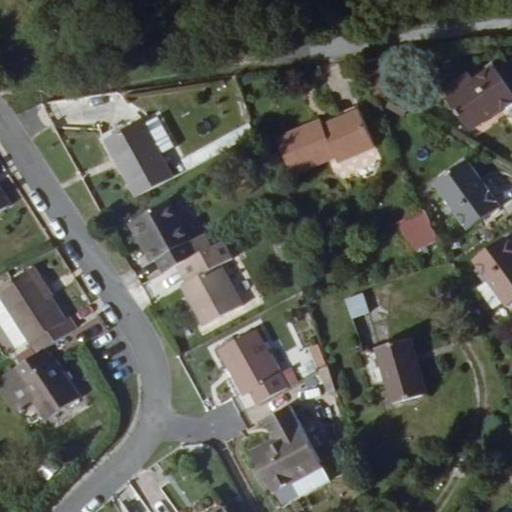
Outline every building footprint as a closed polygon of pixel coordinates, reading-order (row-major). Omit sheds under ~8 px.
[(511,101),(511,94),(495,68),(450,97),(470,127),(511,101)] [(393,85),(386,99),(412,113),(419,100),(393,85)] [(333,126),(330,121),(325,124),(322,119),(279,138),(295,174),(337,155),(340,161),(376,144),(359,107),(340,117),(342,122),(333,126)] [(342,122),(340,117),(330,121),(333,126),(342,122)] [(173,178),(142,120),(108,138),(138,197),(173,178)] [(466,230),(499,209),(470,163),(437,183),(466,230)] [(183,264),(198,257),(169,204),(131,224),(142,243),(146,240),(164,274),(183,264)] [(414,249),(437,239),(424,209),(400,219),(414,249)] [(499,308),(511,299),(511,251),(505,241),(470,262),(499,308)] [(232,260),(222,243),(198,257),(183,264),(193,282),(183,287),(206,327),(242,308),(221,267),(232,260)] [(46,351),(76,331),(70,320),(66,321),(32,268),(0,289),(0,297),(29,342),(38,356),(46,351)] [(352,321),(370,315),(364,294),(345,300),(352,321)] [(29,342),(0,297),(0,324),(16,349),(29,342)] [(259,407),(289,390),(259,335),(220,356),(244,400),(253,395),(259,407)] [(392,403),(426,393),(411,344),(376,354),(392,403)] [(54,365),(46,351),(38,356),(14,371),(51,430),(84,409),(57,363),(54,365)] [(256,462),(275,499),(301,484),(298,480),(321,467),(291,409),(265,424),(275,442),(278,449),(256,462)] [(252,454),(256,462),(278,449),(275,442),(252,454)] [(301,484),(324,472),(321,467),(298,480),(301,484)]
